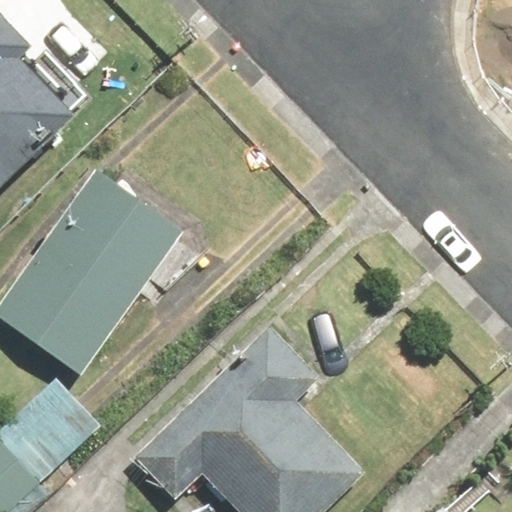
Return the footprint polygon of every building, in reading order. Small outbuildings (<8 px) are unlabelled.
[(0,0),(0,204),(111,99),(17,0),(0,0)] [(105,162),(2,315),(99,381),(203,227),(105,162)] [(260,330),(140,442),(195,501),(220,477),(252,511),(340,511),(389,467),(260,330)] [(9,421),(0,428),(0,511),(25,511),(62,478),(9,421)] [(493,511),(474,492),(452,511),(493,511)]
